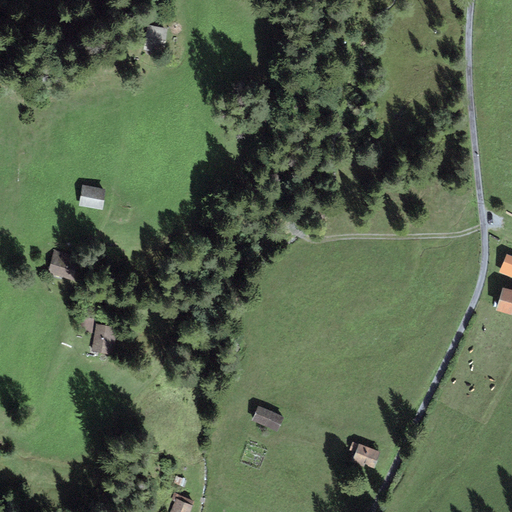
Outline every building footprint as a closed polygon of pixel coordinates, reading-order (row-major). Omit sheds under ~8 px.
[(167,29),(146,25),(143,50),(164,53),(167,29)] [(106,190),(82,186),(79,206),(102,210),(106,190)] [(83,259),(54,251),(47,276),(77,284),(83,259)] [(511,256),(506,254),(499,272),(511,277),(511,256)] [(511,290),(503,288),(496,311),(511,315),(511,290)] [(95,329),(97,316),(88,315),(86,327),(95,329)] [(117,327),(96,324),(91,351),(113,355),(117,327)] [(283,417),(258,406),(252,421),(277,432),(283,417)] [(379,452),(352,442),(349,450),(355,453),(352,462),(363,467),(364,464),(373,468),(379,452)] [(190,511),(195,501),(174,493),(171,500),(175,502),(170,511),(190,511)]
